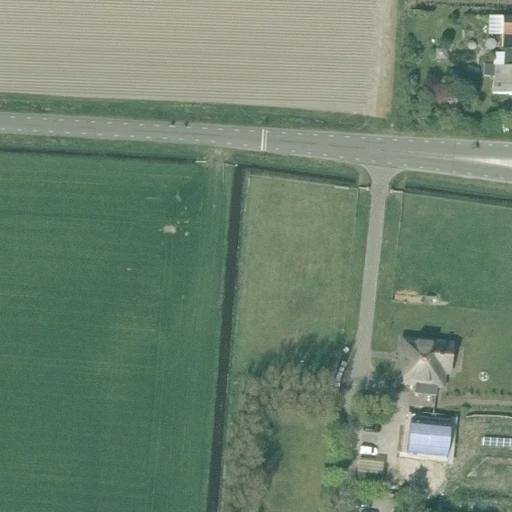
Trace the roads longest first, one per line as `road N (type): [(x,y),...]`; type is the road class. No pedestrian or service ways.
road 1 (unclassified): [(453,160),(0,126)]
road 2 (track): [(379,152),(368,375)]
